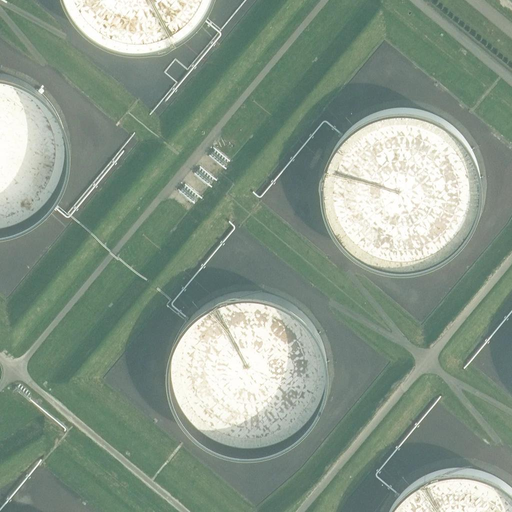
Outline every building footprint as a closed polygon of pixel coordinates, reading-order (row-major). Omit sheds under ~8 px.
[(68,0),(77,15),(89,28),(104,39),(121,45),(139,48),(156,46),(174,41),(189,32),(202,20),(212,5),(214,0),(68,0)] [(0,228),(1,229),(18,224),(33,215),(47,202),(57,188),(63,171),(66,153),(65,136),(59,118),(50,103),(38,90),(23,80),(7,73),(0,72),(0,228)] [(322,197),(327,214),(336,229),(348,243),(363,253),(379,259),(397,262),(415,261),(432,255),(448,246),(461,234),(471,220),(478,203),(480,185),(479,167),(474,150),(465,135),(453,122),(438,111),(421,105),(403,102),(386,104),(368,109),(353,118),(340,130),(330,145),(323,161),(320,179),(322,197)] [(170,382),(175,399),(184,415),(197,428),(211,438),(228,445),(246,447),(264,446),(281,441),(296,432),(309,420),(320,405),(326,388),(329,371),(328,353),(322,336),(313,320),(301,307),(286,297),(270,290),(252,288),(234,289),(217,294),(201,303),(188,315),(178,330),(172,347),(169,364),(170,382)] [(511,511),(511,483),(497,473),(480,467),(463,464),(445,465),(427,471),(412,479),(399,492),(389,506),(386,511),(511,511)]
